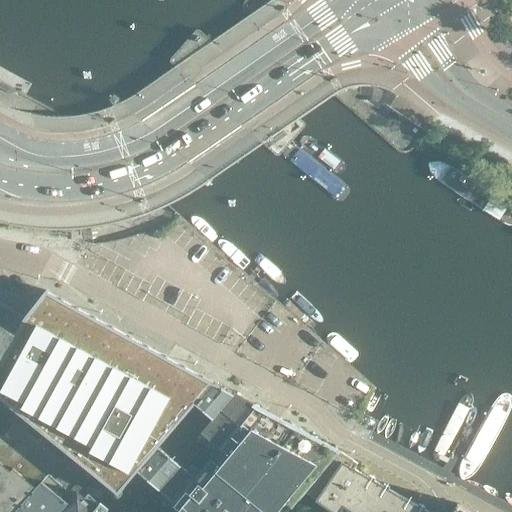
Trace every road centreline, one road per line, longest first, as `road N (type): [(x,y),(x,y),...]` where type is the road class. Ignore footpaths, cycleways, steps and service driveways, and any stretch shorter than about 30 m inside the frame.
road 1 (residential): [(447,511),(426,481),(347,439),(312,406),(65,274),(0,256)]
road 2 (secondary): [(0,181),(50,189),(114,178),(170,152),(382,5)]
road 3 (secondary): [(346,0),(114,151),(66,161),(0,150)]
road 4 (tertiary): [(511,133),(449,93),(382,5)]
